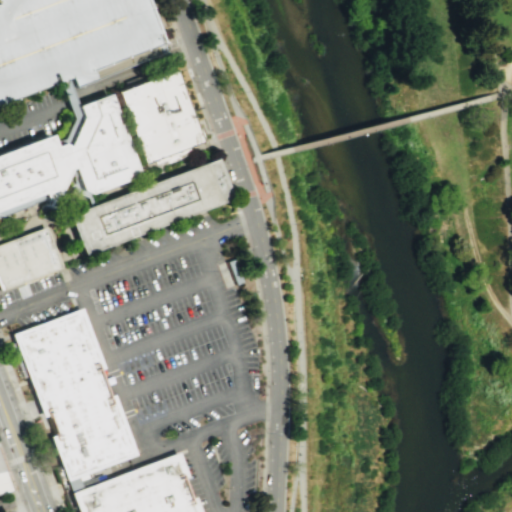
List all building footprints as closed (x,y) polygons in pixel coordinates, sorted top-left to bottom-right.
[(0,0),(148,0),(166,48),(168,53),(64,92),(59,79),(56,81),(53,82),(54,86),(0,107),(0,0)] [(106,93),(172,67),(201,144),(135,169),(106,93)] [(0,149),(41,134),(45,145),(52,142),(56,144),(58,145),(70,120),(71,117),(67,106),(102,92),(133,177),(84,196),(72,191),(67,177),(59,179),(50,200),(43,199),(40,199),(0,215),(0,149)] [(59,215),(211,158),(226,198),(74,255),(59,215)] [(0,241),(41,227),(56,268),(0,289),(0,241)] [(223,261),(232,285),(240,281),(231,258),(223,261)] [(131,454),(62,480),(45,435),(49,434),(48,432),(49,432),(47,425),(43,427),(39,416),(38,416),(35,408),(24,378),(10,340),(7,333),(23,328),(78,307),(84,323),(100,368),(95,370),(100,383),(105,396),(109,394),(131,454)] [(193,511),(172,453),(137,465),(66,492),(73,511),(193,511)] [(0,467),(1,470),(9,492),(0,494),(0,467)] [(77,480),(78,486),(102,480),(99,468),(85,472),(86,478),(77,480)]
